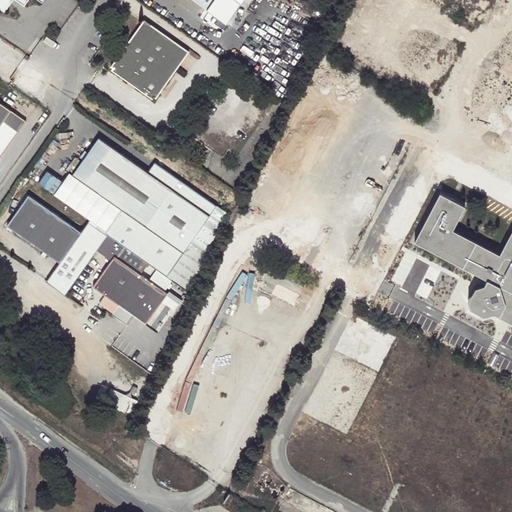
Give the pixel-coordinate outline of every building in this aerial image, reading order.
[(359,0),(349,18),(392,43),(416,0),(359,0)] [(144,77),(165,33),(143,18),(112,60),(144,77)] [(99,28),(105,33),(108,29),(102,24),(99,28)] [(511,32),(470,113),(511,134),(511,32)] [(187,50),(165,33),(144,77),(138,90),(150,98),(151,95),(153,97),(187,50)] [(138,90),(144,77),(112,60),(108,65),(111,66),(109,68),(126,81),(128,79),(134,82),(132,85),(138,90)] [(23,120),(0,103),(0,121),(1,121),(15,131),(23,120)] [(145,171),(97,137),(69,173),(119,208),(144,226),(171,189),(145,171)] [(152,160),(145,171),(171,189),(144,226),(119,208),(102,233),(164,276),(165,274),(214,204),(152,160)] [(51,169),(42,181),(56,191),(65,179),(51,169)] [(442,191),(417,239),(489,277),(486,282),(477,285),(470,298),(472,306),(486,313),(495,311),(500,314),(511,319),(511,220),(509,226),(511,227),(511,233),(501,253),(453,228),(466,203),(442,191)] [(25,195),(3,227),(56,264),(45,283),(63,295),(91,254),(104,235),(85,222),(78,232),(25,195)] [(214,204),(165,274),(173,280),(184,288),(207,253),(205,251),(208,246),(207,245),(213,232),(219,219),(224,211),(214,204)] [(141,276),(148,265),(124,249),(116,259),(141,276)] [(260,288),(307,312),(318,290),(271,266),(271,267),(248,255),(236,279),(259,290),(260,288)] [(99,306),(112,316),(119,307),(141,276),(116,259),(114,257),(91,288),(105,297),(99,306)] [(141,276),(119,307),(145,325),(161,303),(167,294),(164,292),(171,283),(155,271),(148,281),(141,276)] [(161,303),(145,325),(159,335),(175,312),(161,303)] [(106,403),(134,412),(139,397),(111,388),(106,403)]
